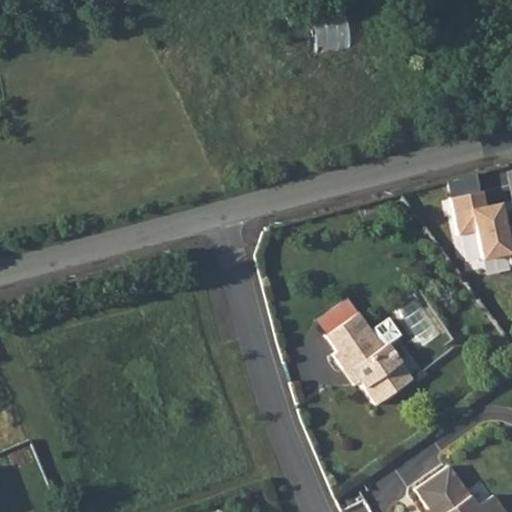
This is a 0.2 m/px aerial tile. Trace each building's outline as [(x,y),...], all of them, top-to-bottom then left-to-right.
[(316,12),(319,54),(353,51),(350,9),(316,12)] [(315,321),(325,336),(356,315),(347,300),(315,321)] [(369,334),(356,315),(325,336),(336,352),(331,356),(341,371),(346,368),(357,384),(372,408),(409,383),(385,346),(397,338),(387,322),(369,334)] [(346,368),(341,371),(351,388),(357,384),(346,368)] [(498,511),(491,501),(475,511),(474,511),(447,472),(413,495),(424,511),(498,511)]
